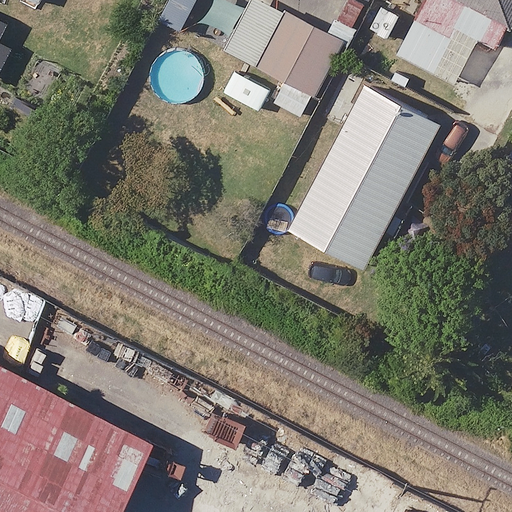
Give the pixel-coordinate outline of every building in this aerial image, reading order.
[(253,0),(229,47),(287,77),(275,99),(306,115),(317,93),(344,41),(264,0),(253,0)] [(410,4),(400,0),(377,0),(365,30),(395,42),(410,4)] [(511,0),(427,0),(404,53),(462,78),(480,39),(507,50),(511,37),(511,0)] [(442,121),(365,81),(288,229),(365,269),(442,121)] [(175,179),(160,210),(191,224),(205,192),(175,179)] [(0,511),(62,511),(87,466),(0,420),(0,511)]
